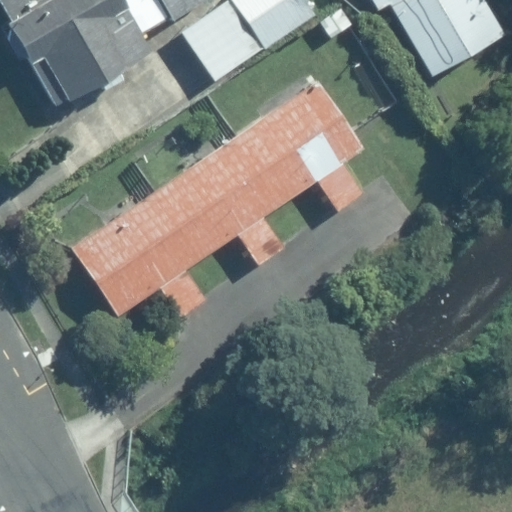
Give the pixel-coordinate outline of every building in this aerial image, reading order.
[(52,97),(56,94),(142,47),(133,30),(157,16),(148,0),(0,0),(0,7),(3,12),(0,14),(0,19),(23,62),(30,58),(52,97)] [(156,0),(163,13),(165,12),(187,0),(156,0)] [(216,0),(176,29),(177,30),(208,75),(253,44),(221,0),(216,0)] [(228,0),(262,47),(265,44),(311,12),(302,0),(228,0)] [(501,34),(481,0),(369,0),(373,6),(384,1),(425,75),(501,34)] [(229,132),(278,199),(309,178),(329,207),(355,190),(334,160),(356,145),(308,78),(229,132)] [(147,187),(198,252),(229,231),(248,262),(276,244),(255,214),(278,199),(229,132),(147,187)] [(147,187),(62,244),(109,313),(150,285),(171,314),(197,296),(177,266),(198,252),(147,187)]
